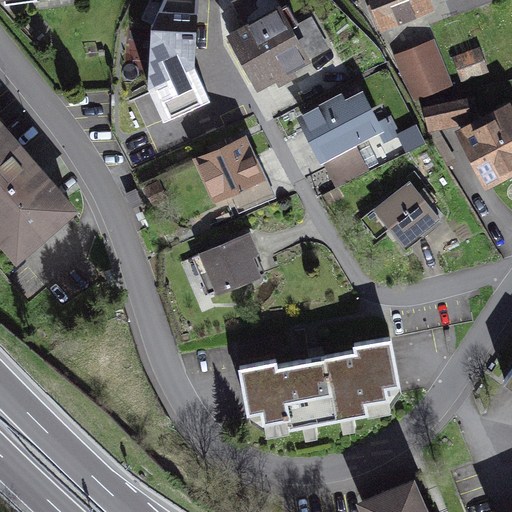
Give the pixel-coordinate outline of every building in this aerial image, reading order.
[(163,0),(152,26),(148,85),(164,119),(210,98),(194,64),(198,0),(163,0)] [(262,84),(326,48),(311,20),(288,32),(270,0),(219,0),(224,41),(235,35),(262,84)] [(375,0),(385,24),(427,8),(424,0),(375,0)] [(416,97),(447,84),(431,44),(399,58),(416,97)] [(478,54),(458,60),(464,77),(483,70),(478,54)] [(359,91),(304,119),(323,157),(379,129),(359,91)] [(459,96),(424,103),(430,131),(465,124),(463,116),(478,113),(476,103),(467,105),(466,100),(460,101),(459,96)] [(487,178),(511,164),(511,116),(510,112),(465,136),(487,178)] [(379,124),(387,140),(399,135),(391,119),(379,124)] [(0,124),(0,234),(21,259),(72,208),(0,124)] [(417,125),(401,133),(410,151),(425,143),(417,125)] [(214,153),(200,160),(217,197),(229,191),(240,214),(268,201),(258,178),(261,177),(244,140),(227,148),(224,142),(211,148),(214,153)] [(338,185),(365,171),(355,153),(329,168),(338,185)] [(154,203),(167,197),(159,182),(147,188),(154,203)] [(410,183),(376,211),(406,249),(441,221),(410,183)] [(132,207),(140,204),(135,190),(127,193),(132,207)] [(249,235),(193,258),(209,295),(259,274),(250,255),(256,252),(249,235)] [(272,341),(237,347),(251,422),(286,416),(289,427),(368,412),(366,401),(402,394),(391,337),(355,343),(356,350),(325,356),(324,346),(305,350),(307,360),(277,365),(272,341)] [(411,482),(364,502),(367,511),(428,511),(427,509),(423,510),(411,482)]
